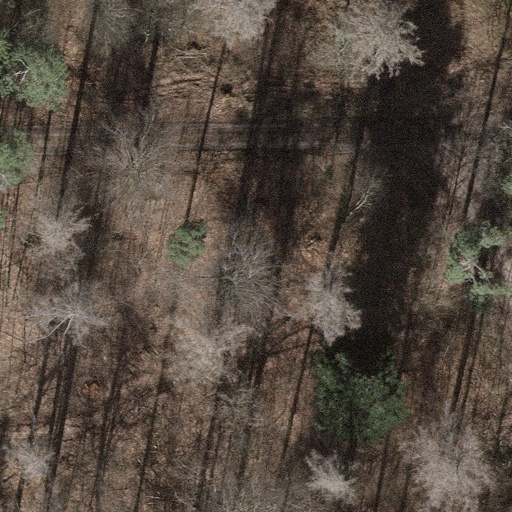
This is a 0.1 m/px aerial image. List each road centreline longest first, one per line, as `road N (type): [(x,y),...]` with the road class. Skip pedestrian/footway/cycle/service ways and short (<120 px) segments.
road 1 (track): [(511,132),(322,141),(0,136)]
road 2 (track): [(511,260),(503,237),(428,168),(371,139)]
